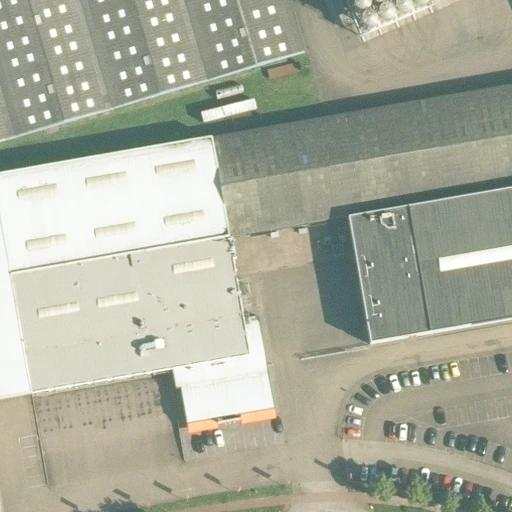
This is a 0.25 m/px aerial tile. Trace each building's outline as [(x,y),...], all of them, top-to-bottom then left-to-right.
[(0,0),(0,143),(303,55),(286,0),(0,0)] [(351,3),(350,6),(349,9),(350,12),(351,14),(353,16),(355,18),(358,18),(361,18),(363,16),(365,14),(367,12),(367,9),(366,6),(365,4),(363,2),(360,0),(357,0),(354,1),(351,3)] [(367,0),(367,2),(368,5),(369,7),(371,9),(373,11),(376,11),(379,11),(381,10),(383,7),(385,5),(385,2),(384,0),(367,0)] [(410,0),(410,1),(409,4),(410,7),(411,10),(413,12),(415,13),(418,14),(421,13),(423,12),(425,10),(427,7),(427,4),(426,2),(425,0),(410,0)] [(395,6),(393,9),(392,12),(393,15),(394,17),(396,19),(398,21),(401,21),(404,21),(407,19),(408,17),(410,15),(410,12),(410,9),(408,6),(406,4),(403,3),(400,3),(397,4),(395,6)] [(378,13),(376,16),(375,19),(376,22),(377,24),(379,26),(381,28),(384,28),(387,28),(390,26),(392,24),(393,22),(393,19),(393,16),(391,14),(389,12),(386,11),(383,11),(380,11),(378,13)] [(360,20),(358,23),(357,26),(358,29),(359,31),(361,33),(363,35),(366,35),(369,35),(372,33),(374,31),(375,29),(375,26),(375,23),(373,20),(371,18),(368,17),(365,17),(362,18),(360,20)] [(180,390),(183,406),(186,426),(274,411),(270,391),(257,318),(242,321),(228,239),(347,219),(369,346),(511,320),(511,86),(0,175),(0,401),(171,371),(175,391),(180,390)]
